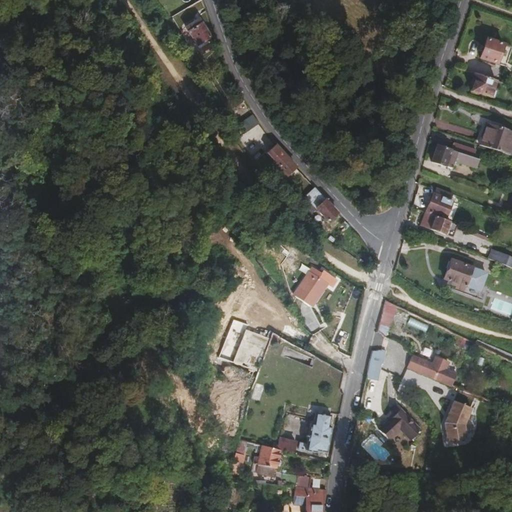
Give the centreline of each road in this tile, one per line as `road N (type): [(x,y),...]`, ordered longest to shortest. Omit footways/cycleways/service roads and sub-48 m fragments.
road 1 (tertiary): [(391,245),(278,134),(209,0)]
road 2 (secondary): [(334,511),(354,389),(391,245)]
road 3 (secondary): [(391,245),(463,0)]
